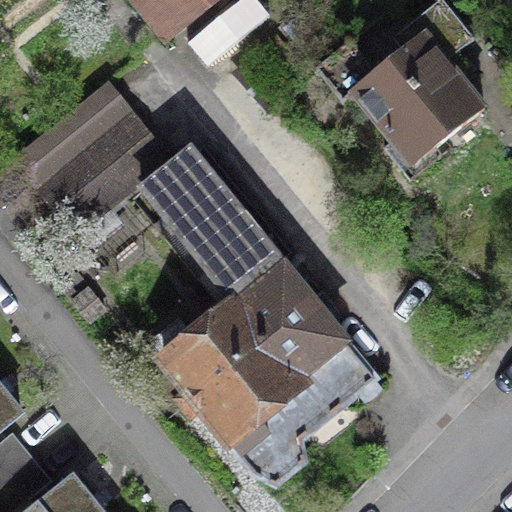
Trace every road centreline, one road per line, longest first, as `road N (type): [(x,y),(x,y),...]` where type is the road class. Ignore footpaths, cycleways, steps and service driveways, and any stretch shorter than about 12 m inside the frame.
road 1 (unknown): [(480,445),(99,0)]
road 2 (residential): [(197,511),(0,268)]
road 3 (residential): [(416,511),(511,413)]
